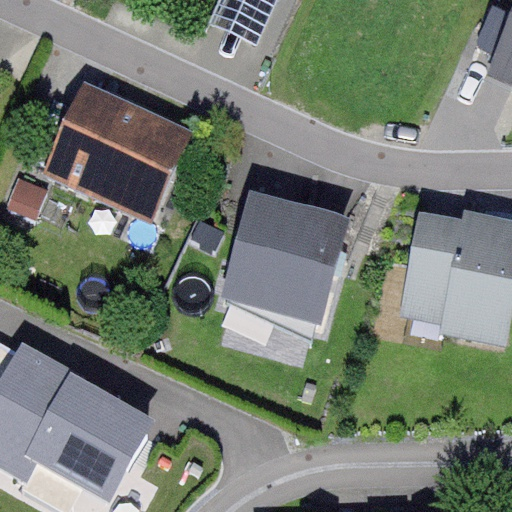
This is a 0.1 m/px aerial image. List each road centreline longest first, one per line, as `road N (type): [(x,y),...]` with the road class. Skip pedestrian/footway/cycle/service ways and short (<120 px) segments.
road 1 (residential): [(511,169),(384,167),(0,0)]
road 2 (residential): [(511,463),(338,466),(269,484),(231,511)]
